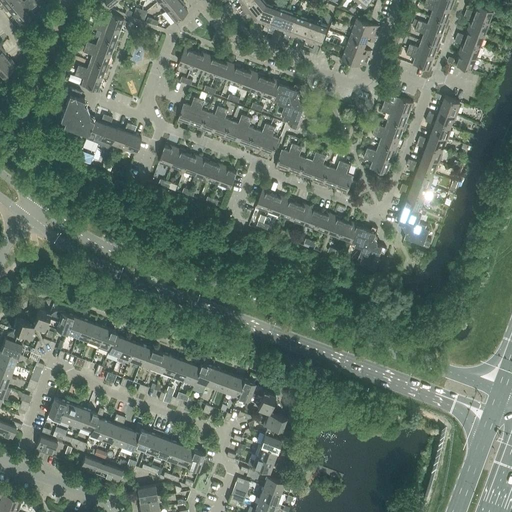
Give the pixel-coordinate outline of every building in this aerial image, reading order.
[(13,0),(5,7),(13,16),(32,0),(24,0),(23,1),(22,0),(13,0)] [(35,0),(32,0),(13,16),(22,26),(35,15),(30,9),(38,3),(35,0)] [(159,0),(158,1),(166,10),(178,0),(159,0)] [(181,0),(178,0),(166,10),(175,20),(187,10),(184,6),(185,5),(181,0)] [(237,7),(240,11),(253,0),(240,0),(243,2),(237,7)] [(249,10),(256,18),(267,3),(264,0),(253,0),(240,11),(243,15),(249,10)] [(425,0),(425,1),(451,10),(454,0),(425,0)] [(432,9),(430,16),(447,22),(451,10),(425,1),(424,6),(432,9)] [(263,29),(268,31),(277,7),(267,3),(256,18),(266,22),(263,29)] [(476,12),(474,16),(489,22),(494,10),(477,3),(474,11),(476,12)] [(275,25),(281,27),(287,10),(277,7),(268,31),(273,32),(275,25)] [(283,36),(288,38),(297,14),(287,10),(281,27),(286,29),(283,36)] [(95,17),(93,22),(119,31),(124,19),(107,13),(104,20),(95,17)] [(296,33),(301,35),(307,18),(297,14),(288,38),(293,40),(296,33)] [(419,20),(417,25),(442,34),(447,22),(430,16),(427,23),(419,20)] [(471,20),(468,27),(485,34),(489,22),(474,16),(473,20),(471,20)] [(356,17),(352,27),(377,36),(380,26),(369,22),(356,17)] [(304,44),(308,46),(317,22),(307,18),(301,35),(306,37),(304,44)] [(100,31),(98,37),(115,43),(119,31),(93,22),(92,27),(100,31)] [(317,22),(308,46),(313,48),(316,40),(321,42),(328,26),(317,22)] [(424,33),(421,40),(438,46),(442,34),(417,25),(415,30),(424,33)] [(352,27),(349,37),(366,44),(367,39),(374,42),(377,36),(352,27)] [(467,36),(465,40),(480,45),(485,34),(468,27),(465,35),(467,36)] [(157,41),(159,35),(152,32),(150,38),(157,41)] [(87,41),(85,46),(110,55),(115,43),(98,37),(95,44),(87,41)] [(349,37),(345,47),(369,56),(371,50),(364,48),(366,44),(349,37)] [(410,43),(408,48),(433,58),(438,46),(421,40),(419,46),(410,43)] [(462,44),(459,51),(476,57),(480,45),(465,40),(464,44),(462,44)] [(179,62),(191,67),(197,52),(193,50),(193,48),(185,45),(179,62)] [(92,54),(89,61),(106,67),(110,55),(85,46),(83,51),(92,54)] [(345,47),(341,58),(365,67),(369,56),(345,47)] [(433,58),(408,48),(406,53),(415,57),(412,64),(429,70),(433,58)] [(191,67),(203,71),(209,54),(202,51),(201,53),(197,52),(191,67)] [(459,51),(457,59),(458,59),(456,64),(471,70),(476,57),(459,51)] [(203,71),(215,75),(221,60),(216,59),(217,57),(209,54),(203,71)] [(7,56),(0,61),(0,73),(3,77),(16,65),(11,59),(10,60),(7,56)] [(215,75),(227,80),(233,63),(225,60),(225,62),(221,60),(215,75)] [(78,64),(76,69),(102,79),(106,67),(89,61),(87,68),(78,64)] [(227,80),(239,84),(244,69),(240,68),(241,66),(233,63),(227,80)] [(102,79),(76,69),(74,75),(83,78),(80,85),(97,91),(102,79)] [(239,84),(251,89),(257,72),(249,69),(249,71),(244,69),(239,84)] [(251,89),(262,93),(268,78),(264,76),(264,75),(257,72),(251,89)] [(262,93),(274,97),(281,81),(273,78),(272,79),(268,78),(262,93)] [(281,81),(274,97),(278,99),(277,102),(285,104),(282,112),(285,113),(283,117),(292,120),(290,126),(298,128),(302,117),(301,116),(303,109),(307,110),(309,105),(298,100),(300,93),(298,93),(300,86),(295,84),(294,87),(286,85),(287,83),(281,81)] [(81,132),(87,135),(93,118),(89,117),(90,114),(86,112),(84,108),(86,104),(83,103),(84,98),(79,96),(82,91),(70,86),(65,99),(67,100),(58,122),(81,131),(81,132)] [(445,95),(440,108),(457,114),(460,106),(458,106),(460,101),(445,95)] [(200,98),(194,96),(191,105),(184,102),(178,119),(190,123),(200,98)] [(385,100),(383,105),(408,114),(413,102),(396,96),(394,103),(385,100)] [(205,100),(200,98),(190,123),(202,128),(208,111),(201,109),(205,100)] [(202,128),(214,132),(223,107),(218,105),(215,114),(208,111),(202,128)] [(390,113),(387,120),(404,126),(408,114),(383,105),(381,110),(390,113)] [(214,132),(226,137),(232,120),(225,117),(228,108),(223,107),(214,132)] [(440,108),(436,119),(451,125),(453,121),(454,121),(457,114),(440,108)] [(226,137),(238,141),(247,115),(242,114),(239,122),(232,120),(226,137)] [(238,141),(249,145),(256,129),(249,126),(252,117),(247,115),(238,141)] [(95,136),(100,138),(105,123),(93,118),(87,135),(95,138),(95,136)] [(436,119),(432,131),(448,137),(451,130),(449,129),(451,125),(436,119)] [(376,123),(374,128),(400,138),(404,126),(387,120),(385,127),(376,123)] [(249,145),(261,150),(271,124),(266,122),(262,131),(256,129),(249,145)] [(103,141),(111,144),(117,127),(105,123),(100,138),(104,139),(103,141)] [(271,124),(261,150),(274,154),(280,138),(273,135),(276,126),(271,124)] [(119,145),(123,146),(129,131),(117,127),(111,144),(118,146),(119,145)] [(381,137),(379,144),(395,150),(400,138),(374,128),(372,133),(381,137)] [(129,131),(123,146),(128,148),(127,150),(135,153),(141,136),(129,131)] [(432,131),(427,143),(442,149),(444,144),(446,145),(448,137),(432,131)] [(289,151),(282,148),(276,165),(288,170),(298,144),(292,142),(289,151)] [(427,143),(423,155),(440,161),(442,154),(441,153),(442,149),(427,143)] [(288,170),(300,174),(306,157),(299,155),(303,146),(298,144),(288,170)] [(367,147),(365,152),(391,161),(395,150),(379,144),(376,150),(367,147)] [(160,160),(172,164),(178,148),(170,145),(170,146),(165,145),(160,160)] [(172,164),(184,169),(189,154),(185,152),(185,150),(178,148),(172,164)] [(93,155),(82,150),(78,160),(90,164),(92,158),(93,155)] [(300,174),(312,178),(321,153),(316,151),(313,160),(306,157),(300,174)] [(391,161),(365,152),(364,157),(372,160),(370,168),(387,174),(391,161)] [(312,178),(323,183),(330,166),(323,164),(326,155),(321,153),(312,178)] [(184,169),(195,173),(202,156),(194,154),(193,155),(189,154),(184,169)] [(423,155),(419,167),(434,172),(435,168),(437,169),(440,161),(423,155)] [(195,173),(207,177),(213,162),(208,161),(209,159),(202,156),(195,173)] [(323,183),(335,187),(345,162),(340,160),(336,169),(330,166),(323,183)] [(207,177),(219,182),(225,165),(218,162),(217,164),(213,162),(207,177)] [(345,162),(335,187),(348,192),(354,175),(347,172),(350,163),(345,162)] [(225,165),(219,182),(231,186),(237,171),(232,169),(233,168),(225,165)] [(419,167),(414,179),(431,185),(434,177),(432,177),(434,172),(419,167)] [(414,179),(410,190),(425,196),(426,192),(428,192),(431,185),(414,179)] [(256,204),(269,209),(274,194),(270,192),(270,191),(262,188),(256,204)] [(407,194),(404,202),(420,208),(425,196),(410,190),(408,195),(407,194)] [(269,209),(280,213),(287,197),(279,194),(278,196),(274,194),(269,209)] [(280,213),(292,218),(298,203),(293,201),(294,199),(287,197),(280,213)] [(420,208),(404,202),(401,208),(403,209),(400,216),(397,215),(395,220),(402,223),(401,225),(407,228),(403,239),(409,241),(410,237),(418,240),(417,242),(429,246),(432,239),(426,237),(430,228),(425,226),(426,223),(419,220),(422,213),(419,212),(420,208)] [(292,218),(304,222),(310,205),(303,203),(302,204),(298,203),(292,218)] [(304,222),(316,227),(322,211),(317,210),(318,208),(310,205),(304,222)] [(316,227),(328,231),(334,214),(327,211),(326,213),(322,211),(316,227)] [(328,231),(340,235),(345,220),(341,219),(342,217),(334,214),(328,231)] [(340,235),(352,240),(358,223),(350,220),(350,222),(345,220),(340,235)] [(358,223),(352,240),(356,241),(355,244),(362,247),(359,254),(362,255),(361,259),(370,263),(368,268),(375,271),(380,259),(378,258),(381,251),(385,252),(387,247),(375,243),(378,236),(375,235),(378,228),(372,226),(371,230),(363,227),(364,225),(358,223)] [(51,310),(39,306),(33,323),(44,327),(48,316),(51,310)] [(59,320),(56,328),(67,332),(73,315),(62,310),(62,311),(61,311),(59,310),(57,311),(53,312),(52,313),(50,315),(50,316),(59,320)] [(67,332),(77,335),(84,318),(73,315),(67,332)] [(59,320),(50,316),(48,316),(44,327),(49,329),(50,325),(56,328),(59,320)] [(29,334),(33,323),(16,317),(12,328),(18,330),(29,334)] [(77,335),(88,339),(94,322),(84,318),(77,335)] [(88,339),(99,343),(105,326),(94,322),(88,339)] [(99,343),(109,347),(114,334),(115,334),(116,330),(105,326),(99,343)] [(18,354),(22,343),(14,340),(17,331),(14,330),(12,331),(10,331),(8,333),(7,334),(6,336),(6,337),(5,337),(1,348),(18,354)] [(28,339),(29,334),(18,330),(17,331),(14,340),(22,343),(24,337),(28,339)] [(108,351),(119,355),(125,338),(115,334),(114,334),(109,347),(108,351)] [(119,355),(130,359),(136,342),(125,338),(119,355)] [(147,346),(136,342),(130,359),(140,363),(147,346)] [(140,363),(151,367),(157,350),(147,346),(140,363)] [(0,359),(14,365),(18,354),(1,348),(0,350),(0,359)] [(151,367),(162,371),(168,353),(157,350),(151,367)] [(162,371),(172,374),(179,357),(168,353),(162,371)] [(172,374),(183,378),(189,361),(179,357),(172,374)] [(0,371),(10,375),(14,365),(0,359),(0,371)] [(183,378),(194,382),(200,365),(189,361),(183,378)] [(193,385),(203,389),(206,383),(212,366),(201,362),(200,365),(194,382),(193,385)] [(206,383),(216,387),(223,370),(212,366),(206,383)] [(216,387),(227,391),(233,374),(223,370),(216,387)] [(0,383),(6,386),(10,375),(0,371),(0,383)] [(227,391),(238,395),(244,378),(233,374),(227,391)] [(238,395),(248,399),(251,391),(255,382),(244,378),(238,395)] [(251,391),(248,399),(254,402),(253,405),(269,410),(275,393),(264,389),(262,395),(251,391)] [(57,422),(59,418),(65,401),(54,397),(46,418),(57,422)] [(59,418),(70,422),(76,405),(65,401),(59,418)] [(70,422),(80,426),(87,409),(76,405),(70,422)] [(90,433),(101,437),(107,420),(101,418),(104,409),(99,407),(97,412),(98,413),(97,416),(96,416),(91,430),(91,429),(90,433)] [(80,426),(91,429),(91,430),(96,416),(97,416),(98,413),(97,412),(87,409),(80,426)] [(286,416),(269,410),(263,425),(266,427),(264,433),(272,435),(276,425),(282,427),(286,416)] [(101,437),(111,441),(121,415),(116,413),(113,422),(107,420),(101,437)] [(111,441),(122,445),(128,428),(122,426),(126,416),(121,415),(111,441)] [(0,419),(0,432),(12,437),(16,426),(20,428),(22,424),(14,421),(13,425),(0,419)] [(133,449),(134,445),(139,432),(140,428),(142,423),(138,421),(134,430),(128,428),(122,445),(133,449)] [(134,445),(145,449),(151,432),(140,428),(139,432),(134,445)] [(145,449),(155,453),(162,436),(151,432),(145,449)] [(264,433),(260,443),(277,450),(281,439),(272,435),(272,436),(264,433)] [(36,446),(53,452),(57,441),(40,435),(36,446)] [(155,453),(166,457),(172,440),(162,436),(155,453)] [(166,457),(177,461),(183,444),(172,440),(166,457)] [(260,443),(256,454),(273,460),(277,450),(260,443)] [(177,461),(187,465),(194,448),(183,444),(177,461)] [(194,448),(187,465),(198,469),(205,452),(194,448)] [(273,460),(256,454),(252,465),(269,471),(273,460)] [(85,455),(80,466),(97,473),(102,461),(85,455)] [(101,474),(118,480),(122,469),(105,463),(101,474)] [(267,475),(263,486),(280,492),(284,481),(267,475)] [(137,487),(139,499),(157,496),(155,484),(137,487)] [(263,486),(259,496),(276,503),(280,492),(263,486)] [(0,496),(1,497),(0,501),(0,504),(17,511),(22,500),(0,491),(0,496)] [(139,499),(141,510),(159,507),(157,496),(139,499)] [(259,496),(255,507),(268,511),(272,511),(276,503),(259,496)]
